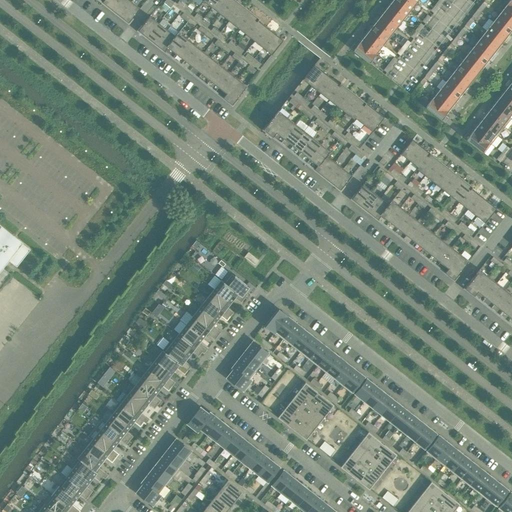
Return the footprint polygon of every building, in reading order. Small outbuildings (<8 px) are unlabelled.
[(111,9),(118,0),(104,0),(103,3),(111,9)] [(120,16),(131,1),(129,0),(118,0),(111,9),(120,16)] [(173,4),(167,0),(165,0),(163,3),(170,8),(173,4)] [(186,5),(179,0),(177,4),(183,9),(186,5)] [(221,15),(232,0),(218,0),(212,8),(221,15)] [(229,21),(242,5),(235,0),(232,0),(221,15),(229,21)] [(410,11),(395,0),(392,0),(387,7),(403,20),(410,11)] [(416,3),(412,0),(395,0),(410,11),(416,3)] [(128,23),(140,8),(131,1),(120,16),(128,23)] [(480,12),(486,6),(482,3),(477,10),(480,12)] [(179,10),(173,4),(170,8),(177,13),(179,10)] [(434,13),(439,7),(435,4),(430,11),(434,13)] [(193,10),(186,5),(183,9),(190,14),(193,10)] [(238,28),(250,12),(242,5),(229,21),(238,28)] [(511,9),(506,5),(499,13),(511,23),(511,9)] [(403,20),(387,7),(386,8),(383,11),(384,11),(380,16),(396,28),(403,20)] [(475,19),(480,12),(477,10),(472,16),(475,19)] [(246,35),(259,18),(250,12),(238,28),(246,35)] [(190,18),(183,13),(180,16),(187,21),(190,18)] [(203,19),(196,13),(194,17),(200,22),(203,19)] [(511,29),(511,23),(499,13),(493,22),(508,34),(511,29)] [(425,24),(430,17),(427,15),(422,21),(425,24)] [(147,37),(158,23),(149,16),(138,30),(147,37)] [(396,28),(380,16),(374,24),(389,37),(396,28)] [(193,27),(196,23),(190,18),(187,21),(193,27)] [(255,41),(266,27),(258,20),(259,19),(259,18),(246,35),(255,41)] [(469,27),(474,21),(470,18),(465,24),(469,27)] [(207,27),(210,24),(203,19),(200,22),(207,27)] [(508,34),(493,22),(486,30),(502,43),(503,42),(506,39),(505,39),(508,34)] [(155,44),(167,30),(158,23),(147,37),(155,44)] [(419,32),(424,26),(420,23),(415,30),(419,32)] [(389,37),(374,24),(367,33),(383,45),(389,37)] [(204,35),(207,31),(200,26),(197,30),(204,35)] [(217,36),(220,32),(213,27),(211,30),(217,36)] [(263,48),(275,33),(266,27),(255,41),(263,48)] [(460,38),(465,31),(462,28),(457,35),(460,38)] [(164,51),(178,32),(175,36),(167,30),(155,44),(164,51)] [(413,39),(419,32),(415,30),(410,36),(413,39)] [(502,43),(486,30),(479,39),(495,51),(502,43)] [(210,40),(213,36),(207,31),(204,35),(210,40)] [(172,57),(187,39),(178,32),(164,51),(172,57)] [(224,41),(227,37),(220,32),(217,36),(224,41)] [(271,55),(283,40),(275,33),(263,48),(271,55)] [(383,45),(367,33),(360,41),(376,54),(383,45)] [(455,44),(460,38),(457,35),(452,41),(455,44)] [(181,64),(195,45),(187,39),(172,57),(181,64)] [(221,48),(224,45),(217,39),(214,43),(221,48)] [(495,51),(479,39),(473,47),(488,60),(495,51)] [(234,49),(237,45),(230,40),(228,44),(234,49)] [(405,49),(410,43),(407,40),(402,47),(405,49)] [(376,54),(360,41),(357,46),(354,43),(350,48),(369,63),(376,54)] [(189,71),(204,52),(195,45),(181,64),(189,71)] [(227,53),(230,50),(224,45),(221,48),(227,53)] [(244,50),(237,45),(234,49),(241,54),(244,50)] [(447,55),(452,48),(449,45),(444,52),(447,55)] [(400,56),(405,49),(402,47),(397,53),(400,56)] [(488,60),(473,47),(466,56),(482,68),(488,60)] [(198,78),(212,59),(204,52),(189,71),(198,78)] [(442,61),(447,55),(444,52),(438,58),(442,61)] [(241,58),(234,53),(231,56),(238,62),(241,58)] [(254,59),(247,54),(245,57),(251,62),(254,59)] [(482,68),(466,56),(459,64),(475,77),(482,68)] [(392,66),(397,60),(394,57),(388,64),(392,66)] [(247,63),(241,58),(238,62),(244,67),(247,63)] [(206,84),(221,65),(212,59),(198,78),(206,84)] [(261,64),(254,59),(251,62),(258,67),(261,64)] [(434,72),(439,65),(435,62),(430,69),(434,72)] [(387,73),(392,66),(388,64),(383,70),(387,73)] [(475,77),(459,64),(453,73),(468,85),(475,77)] [(215,91),(229,72),(221,65),(206,84),(215,91)] [(256,70),(249,65),(246,68),(253,74),(256,70)] [(312,86),(323,72),(314,65),(303,79),(312,86)] [(428,78),(434,72),(430,69),(425,75),(428,78)] [(223,98),(238,79),(229,72),(215,91),(223,98)] [(320,93),(332,78),(323,72),(312,86),(320,93)] [(468,85),(453,73),(446,81),(462,94),(465,89),(466,90),(468,87),(468,86),(468,85)] [(328,100),(341,83),(340,83),(339,84),(332,78),(320,93),(328,100)] [(232,105),(247,86),(238,79),(223,98),(232,105)] [(420,88),(425,82),(422,79),(417,86),(420,88)] [(462,94),(446,81),(439,90),(455,102),(462,94)] [(337,106),(350,90),(341,83),(328,100),(337,106)] [(415,95),(420,88),(417,86),(412,92),(415,95)] [(511,92),(507,88),(500,96),(511,105),(511,92)] [(345,113),(358,97),(350,90),(337,106),(345,113)] [(455,102),(439,90),(433,98),(448,111),(455,102)] [(303,97),(296,92),(293,96),(300,101),(303,97)] [(511,113),(511,105),(500,96),(493,105),(511,119),(509,117),(511,113)] [(309,102),(303,97),(300,101),(307,106),(309,102)] [(354,120),(367,103),(358,97),(345,113),(354,120)] [(298,103),(291,98),(289,101),(295,107),(298,103)] [(448,111),(433,98),(426,107),(444,122),(448,118),(445,115),(448,111)] [(364,125),(375,110),(367,103),(354,120),(355,120),(356,119),(364,125)] [(307,110),(300,105),(297,108),(304,113),(307,110)] [(320,111),(313,105),(310,109),(317,114),(320,111)] [(511,119),(493,105),(487,113),(504,127),(511,119)] [(272,136),(287,117),(278,110),(263,129),(272,136)] [(313,115),(307,110),(304,113),(310,119),(313,115)] [(372,132),(384,117),(375,110),(364,125),(372,132)] [(326,116),(320,111),(317,114),(324,119),(326,116)] [(504,127),(487,113),(480,122),(498,136),(504,127)] [(281,143),(296,124),(287,117),(272,136),(281,143)] [(324,123),(317,118),(314,122),(321,127),(324,123)] [(337,124),(330,119),(327,122),(334,128),(337,124)] [(498,136),(480,122),(473,130),(491,144),(498,136)] [(327,132),(330,128),(324,123),(321,127),(327,132)] [(289,150),(304,131),(296,124),(281,143),(289,150)] [(343,129),(337,124),(334,128),(340,133),(343,129)] [(491,144),(473,130),(470,135),(466,132),(463,137),(484,153),(491,144)] [(298,156),(312,138),(304,131),(289,150),(298,156)] [(341,137),(334,131),(331,135),(338,140),(341,137)] [(354,137),(347,132),(344,136),(351,141),(354,137)] [(344,145),(347,142),(341,137),(338,140),(344,145)] [(357,146),(360,143),(354,137),(351,141),(357,146)] [(306,163),(321,144),(312,138),(298,156),(306,163)] [(409,161),(421,146),(412,139),(400,154),(409,161)] [(315,170),(329,151),(321,144),(306,163),(315,170)] [(357,150),(351,145),(348,148),(355,154),(357,151),(357,150)] [(417,169),(430,153),(421,146),(409,161),(418,167),(416,169),(417,169)] [(505,155),(510,149),(506,146),(501,153),(505,155)] [(364,155),(358,150),(357,150),(357,151),(355,154),(361,159),(364,155)] [(323,176),(335,162),(326,155),(329,151),(315,170),(323,176)] [(425,176),(438,160),(430,153),(417,169),(425,176)] [(500,162),(505,155),(501,153),(496,159),(500,162)] [(434,183),(447,166),(438,160),(425,176),(434,183)] [(332,183),(343,169),(335,162),(323,176),(332,183)] [(442,189),(455,173),(447,166),(434,183),(442,189)] [(386,173),(380,167),(377,171),(383,176),(386,173)] [(399,173),(393,168),(390,172),(396,177),(399,173)] [(340,190),(352,175),(343,169),(332,183),(340,190)] [(393,178),(386,173),(383,176),(390,181),(393,178)] [(406,178),(399,173),(396,177),(403,182),(406,178)] [(451,196),(464,180),(455,173),(442,189),(451,196)] [(459,203),(472,187),(464,180),(451,196),(459,203)] [(403,186),(396,181),(394,184),(400,190),(403,186)] [(416,187),(410,181),(407,185),(413,190),(416,187)] [(360,206),(371,191),(363,184),(351,199),(360,206)] [(407,195),(410,191),(403,186),(400,190),(407,195)] [(423,192),(416,187),(413,190),(420,195),(423,192)] [(468,209),(479,195),(471,188),(472,187),(459,203),(468,209)] [(368,212),(380,198),(371,191),(360,206),(368,212)] [(417,203),(420,199),(413,194),(411,198),(417,203)] [(433,200),(427,195),(424,198),(430,204),(433,200)] [(476,216),(488,201),(479,195),(468,209),(476,216)] [(377,219),(392,200),(388,204),(380,198),(368,212),(377,219)] [(424,208),(427,204),(420,199),(417,203),(424,208)] [(385,226),(400,207),(392,200),(377,219),(385,226)] [(440,205),(433,200),(430,204),(437,209),(440,205)] [(485,223),(496,208),(488,201),(476,216),(485,223)] [(394,232),(409,213),(400,207),(385,226),(394,232)] [(434,216),(437,213),(430,208),(428,211),(434,216)] [(450,213),(444,208),(441,212),(447,217),(450,213)] [(402,239),(417,220),(409,213),(394,232),(402,239)] [(441,221),(444,218),(437,213),(434,216),(441,221)] [(457,219),(450,213),(447,217),(454,222),(457,219)] [(411,246),(426,227),(417,220),(402,239),(411,246)] [(451,230),(454,226),(447,221),(445,225),(451,230)] [(467,227),(461,222),(458,225),(464,230),(467,227)] [(30,248),(17,238),(14,235),(0,223),(0,267),(7,258),(17,265),(30,248)] [(461,231),(454,226),(451,230),(458,235),(461,231)] [(419,252),(434,234),(426,227),(411,246),(419,252)] [(474,232),(467,227),(464,230),(471,236),(474,232)] [(428,259),(443,240),(434,234),(419,252),(428,259)] [(471,239),(464,234),(462,238),(468,243),(471,239)] [(477,245),(471,240),(471,239),(468,243),(475,248),(477,245)] [(436,266),(451,247),(443,240),(428,259),(436,266)] [(445,272),(460,254),(451,247),(436,266),(445,272)] [(248,253),(245,257),(248,259),(255,265),(258,260),(248,253)] [(454,279),(469,261),(460,254),(445,272),(454,279)] [(496,265),(499,262),(493,257),(490,260),(496,265)] [(511,263),(511,262),(506,257),(503,261),(510,266),(511,263)] [(503,271),(506,267),(499,262),(496,265),(503,271)] [(473,295),(488,276),(479,269),(464,288),(473,295)] [(228,271),(221,280),(244,298),(248,294),(245,292),(249,288),(249,287),(246,285),(247,285),(246,284),(246,285),(235,276),(235,275),(235,276),(228,270),(227,271),(228,271)] [(482,302),(497,283),(488,276),(473,295),(482,302)] [(221,280),(214,289),(231,303),(235,298),(241,303),(244,298),(221,280)] [(490,308),(505,290),(497,283),(482,302),(490,308)] [(214,289),(207,298),(230,316),(234,312),(227,307),(231,303),(214,289)] [(499,315),(511,298),(511,294),(505,290),(490,308),(499,315)] [(200,306),(200,307),(217,320),(220,316),(227,321),(230,316),(207,298),(200,306)] [(507,322),(511,315),(511,298),(499,315),(507,322)] [(198,305),(190,315),(192,316),(193,316),(218,336),(221,331),(213,325),(217,320),(200,307),(200,306),(198,305)] [(278,309),(265,325),(274,332),(287,316),(278,309)] [(186,311),(179,320),(180,320),(203,338),(206,334),(214,340),(218,336),(193,316),(192,316),(190,315),(186,311)] [(287,316),(274,332),(283,339),(296,323),(287,316)] [(180,320),(173,329),(177,332),(179,333),(178,334),(202,352),(204,354),(207,349),(199,343),(203,338),(180,320)] [(296,323),(283,339),(291,346),(304,329),(296,323)] [(304,329),(291,346),(300,352),(312,336),(304,329)] [(177,332),(169,341),(189,356),(192,352),(198,357),(202,352),(178,334),(179,333),(177,332)] [(312,336),(300,352),(308,359),(321,343),(312,336)] [(163,350),(162,350),(188,370),(191,366),(185,361),(189,356),(169,341),(163,350)] [(253,341),(246,350),(262,363),(269,354),(253,341)] [(321,343),(308,359),(317,366),(329,349),(321,343)] [(161,348),(153,358),(155,359),(173,373),(176,368),(184,374),(188,370),(162,350),(163,350),(161,348)] [(329,349),(317,366),(325,373),(338,356),(329,349)] [(246,350),(239,358),(256,371),(262,363),(246,350)] [(338,356),(325,373),(334,379),(346,363),(338,356)] [(239,358),(232,367),(250,381),(251,381),(249,379),(256,371),(239,358)] [(149,368),(148,368),(172,386),(175,382),(169,377),(173,373),(155,359),(149,368)] [(346,363),(334,379),(342,386),(355,370),(346,363)] [(147,366),(139,376),(141,377),(158,391),(162,386),(168,391),(172,386),(148,368),(149,368),(147,366)] [(234,369),(227,377),(230,380),(239,386),(243,390),(250,381),(232,367),(234,369)] [(355,370),(342,386),(351,393),(364,377),(355,370)] [(141,377),(134,386),(158,404),(161,400),(155,395),(158,391),(141,377)] [(367,379),(355,394),(364,401),(376,386),(367,379)] [(305,382),(278,417),(288,425),(289,426),(290,427),(294,430),(295,431),(296,432),(306,440),(334,405),(305,382)] [(127,394),(127,395),(144,408),(148,404),(154,409),(158,404),(134,386),(127,394)] [(376,386),(364,401),(373,408),(384,393),(376,386)] [(126,393),(118,402),(144,422),(143,423),(145,424),(149,419),(141,413),(144,408),(127,395),(127,394),(126,393)] [(384,393),(373,408),(381,414),(393,400),(384,393)] [(393,400),(381,414),(390,421),(401,406),(393,400)] [(118,402),(111,412),(113,413),(130,426),(134,422),(140,427),(143,423),(144,422),(118,402)] [(401,406),(390,421),(398,428),(410,413),(401,406)] [(192,418),(188,424),(197,431),(199,428),(209,414),(201,407),(198,411),(198,410),(192,418)] [(113,413),(106,422),(129,440),(133,436),(127,431),(130,426),(113,413)] [(209,414),(199,428),(208,434),(219,420),(211,413),(209,414)] [(410,413),(398,428),(407,434),(418,420),(410,413)] [(219,420),(208,434),(216,441),(228,426),(219,420)] [(418,420),(407,434),(415,441),(427,426),(418,420)] [(106,422),(99,431),(116,444),(120,440),(126,445),(129,440),(106,422)] [(228,426),(216,441),(224,448),(236,433),(228,426)] [(427,426),(415,441),(424,448),(436,433),(427,426)] [(99,431),(92,440),(115,458),(119,454),(113,449),(116,444),(99,431)] [(368,432),(340,467),(351,475),(352,476),(353,477),(353,476),(357,479),(357,480),(358,480),(359,481),(369,489),(397,454),(368,432)] [(236,433),(224,448),(233,454),(245,440),(236,433)] [(439,436),(426,452),(435,459),(448,443),(439,436)] [(176,439),(169,448),(184,459),(191,450),(190,450),(176,439)] [(85,448),(85,449),(102,462),(106,458),(112,463),(115,458),(92,440),(85,448)] [(245,440),(233,454),(241,461),(253,446),(245,440)] [(324,441),(319,448),(330,457),(335,449),(324,441)] [(448,443),(435,459),(444,466),(456,450),(448,443)] [(253,446),(241,461),(250,468),(262,453),(253,446)] [(83,447),(75,456),(77,458),(78,458),(103,478),(105,479),(108,475),(98,467),(102,462),(85,449),(85,448),(83,447)] [(169,448),(162,456),(177,468),(184,459),(169,448)] [(456,450),(444,466),(452,473),(465,456),(456,450)] [(262,453),(250,468),(258,474),(270,460),(262,453)] [(162,456),(155,465),(170,476),(177,468),(162,456)] [(465,456),(452,473),(461,479),(473,463),(465,456)] [(77,458),(70,467),(72,468),(73,468),(90,482),(93,477),(100,482),(103,478),(78,458),(77,458)] [(270,460),(258,474),(267,481),(279,467),(270,460)] [(473,463),(461,479),(469,486),(482,470),(473,463)] [(155,465),(149,473),(164,485),(170,476),(155,465)] [(72,468),(65,477),(89,495),(92,491),(86,486),(90,482),(73,468),(72,468)] [(284,470),(272,485),(281,492),(293,478),(284,470)] [(482,470),(469,486),(477,493),(490,476),(482,470)] [(149,473),(142,482),(143,483),(144,483),(157,493),(164,485),(149,473)] [(490,476),(477,493),(486,499),(499,483),(490,476)] [(65,477),(58,486),(76,499),(79,495),(85,500),(89,495),(65,477)] [(293,478),(281,492),(290,499),(301,484),(293,478)] [(228,480),(221,489),(235,500),(242,492),(228,480)] [(431,481),(406,511),(453,511),(460,504),(431,481)] [(143,483),(137,492),(140,494),(148,501),(153,505),(160,495),(157,493),(144,483),(143,483)] [(499,483),(486,499),(495,506),(508,490),(499,483)] [(301,484),(290,499),(298,506),(310,491),(301,484)] [(52,494),(51,495),(73,511),(78,511),(80,510),(72,504),(76,499),(58,486),(52,494)] [(221,489),(214,497),(229,509),(235,500),(221,489)] [(387,490),(382,497),(393,506),(398,499),(387,490)] [(310,491),(298,506),(306,511),(318,498),(310,491)] [(50,493),(42,502),(54,511),(73,511),(51,495),(52,494),(50,493)] [(511,493),(498,509),(501,511),(509,511),(511,509),(511,493)] [(214,497),(207,506),(215,511),(226,511),(229,509),(214,497)] [(318,498),(306,511),(320,511),(327,504),(318,498)] [(54,511),(42,502),(35,511),(36,511),(54,511)]
